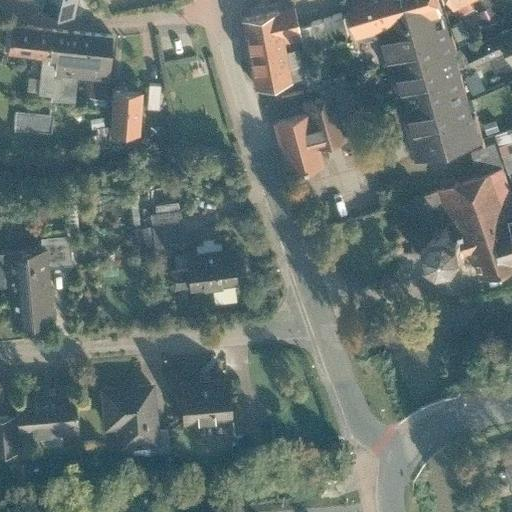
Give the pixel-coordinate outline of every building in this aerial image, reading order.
[(74,0),(36,0),(72,9),(74,0)] [(446,10),(443,0),(351,0),(360,33),(381,28),(446,10)] [(297,2),(242,11),(254,84),(286,79),(279,37),(301,33),(297,2)] [(306,18),(311,39),(348,30),(344,9),(306,18)] [(416,151),(481,133),(446,10),(381,28),(416,151)] [(54,25),(10,23),(6,49),(39,51),(50,52),(54,25)] [(108,74),(113,33),(54,25),(50,52),(57,53),(56,67),(76,69),(108,74)] [(511,27),(499,33),(511,62),(511,27)] [(39,51),(35,86),(53,88),(56,67),(57,53),(50,52),(39,51)] [(52,96),(73,98),(76,69),(56,67),(53,88),(52,96)] [(162,100),(162,80),(148,80),(147,100),(162,100)] [(139,124),(141,84),(114,82),(112,123),(139,124)] [(311,112),(276,120),(287,166),(317,159),(312,140),(347,132),(336,85),(306,92),(311,112)] [(511,123),(497,128),(511,167),(511,166),(511,123)] [(511,179),(498,136),(468,146),(476,171),(439,182),(454,228),(466,224),(474,250),(481,272),(511,261),(511,179)] [(184,241),(180,204),(150,207),(152,224),(136,226),(138,246),(184,241)] [(440,265),(453,263),(465,247),(459,233),(449,225),(431,229),(426,242),(429,257),(440,265)] [(71,261),(68,232),(44,235),(45,245),(48,264),(71,261)] [(236,279),(232,242),(185,246),(189,284),(236,279)] [(48,264),(45,245),(0,250),(0,280),(10,279),(15,322),(54,317),(48,264)] [(227,375),(179,380),(183,420),(231,416),(227,375)] [(158,442),(154,382),(101,386),(104,428),(121,427),(122,444),(158,442)] [(81,424),(76,387),(21,393),(24,411),(24,430),(81,424)] [(24,411),(0,411),(0,455),(25,454),(24,430),(24,411)] [(272,467),(270,432),(231,435),(233,469),(272,467)] [(511,481),(511,459),(503,462),(510,482),(511,481)]
